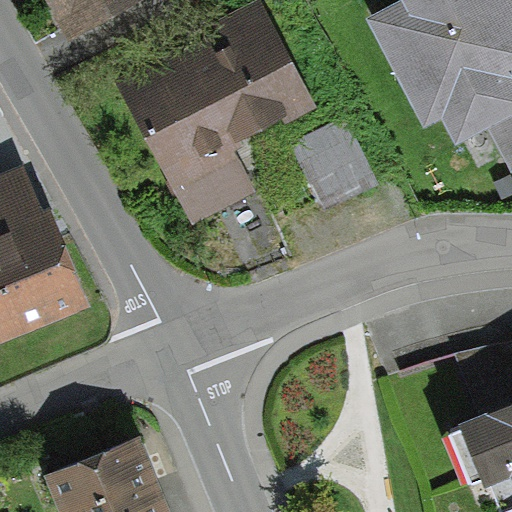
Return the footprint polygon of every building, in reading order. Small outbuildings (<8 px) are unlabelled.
[(53,0),(70,30),(124,0),(53,0)] [(180,38),(116,70),(194,220),(261,186),(238,141),(321,98),(269,0),(242,0),(221,11),(224,19),(182,40),(180,38)] [(511,0),(371,0),(425,102),(444,93),(458,119),(483,106),(511,162),(511,0)] [(349,108),(291,136),(324,204),(382,176),(349,108)] [(0,330),(94,290),(51,191),(45,193),(26,149),(0,160),(0,330)] [(511,511),(511,339),(456,351),(474,392),(461,396),(464,408),(448,413),(471,466),(489,459),(508,511),(511,511)] [(180,511),(141,418),(45,459),(67,511),(180,511)]
